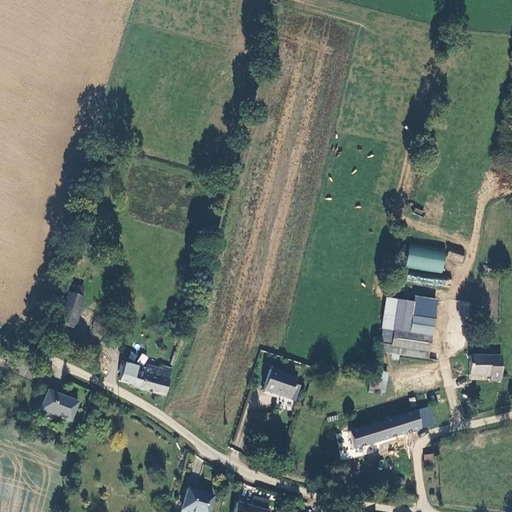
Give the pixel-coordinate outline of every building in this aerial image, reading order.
[(407,269),(444,272),(446,249),(409,245),(407,269)] [(447,252),(446,260),(462,263),(464,255),(447,252)] [(408,283),(450,287),(450,280),(409,276),(408,283)] [(70,296),(80,299),(82,290),(72,288),(70,296)] [(81,299),(80,299),(70,296),(67,295),(65,304),(78,308),(81,299)] [(389,356),(427,360),(430,337),(408,335),(412,304),(397,302),(393,333),(389,356)] [(73,330),(78,308),(65,304),(59,327),(73,330)] [(468,375),(489,375),(489,381),(502,382),(502,356),(469,355),(468,375)] [(127,386),(163,398),(169,380),(166,379),(170,368),(162,366),(161,369),(144,364),(141,374),(132,371),(133,367),(121,364),(116,380),(128,384),(127,386)] [(305,380),(272,369),(264,391),(298,401),(305,380)] [(386,375),(373,373),(369,396),(383,398),(386,375)] [(75,396),(45,385),(39,404),(68,415),(75,396)] [(349,435),(416,413),(412,403),(346,424),(349,435)] [(446,405),(416,413),(420,431),(450,421),(446,405)] [(416,413),(349,435),(353,451),(420,431),(416,413)] [(353,451),(349,435),(324,442),(330,458),(353,451)] [(433,453),(423,454),(425,465),(434,463),(433,453)] [(192,511),(204,511),(210,492),(185,485),(179,506),(193,510),(192,511)] [(250,506),(266,511),(270,500),(254,495),(250,506)] [(266,511),(250,506),(236,501),(232,511),(266,511)]
